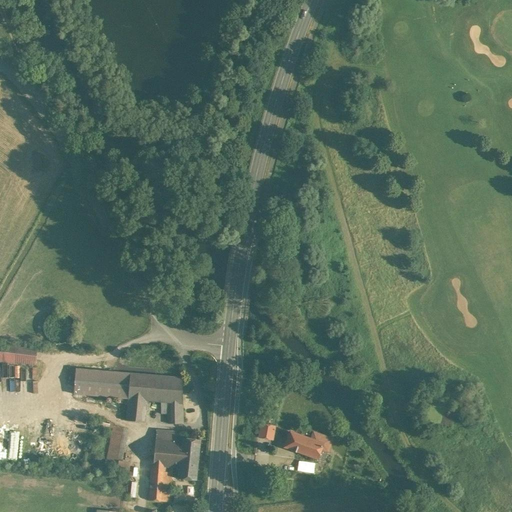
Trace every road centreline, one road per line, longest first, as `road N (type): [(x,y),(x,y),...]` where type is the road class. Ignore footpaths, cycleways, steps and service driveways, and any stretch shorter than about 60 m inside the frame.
road 1 (unclassified): [(228,347),(187,339),(165,322),(48,107),(0,51)]
road 2 (secondary): [(312,0),(264,140),(228,347)]
road 3 (secondary): [(228,347),(215,511)]
